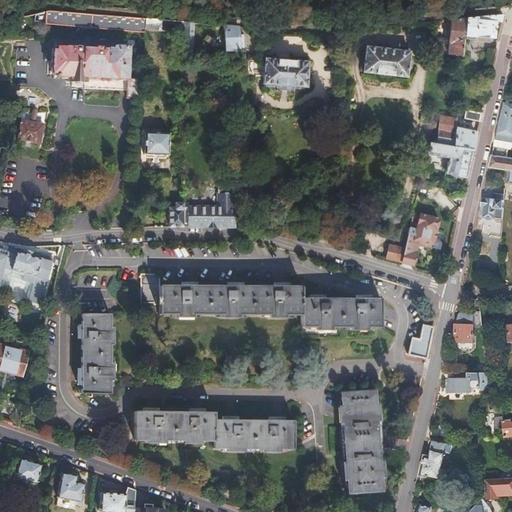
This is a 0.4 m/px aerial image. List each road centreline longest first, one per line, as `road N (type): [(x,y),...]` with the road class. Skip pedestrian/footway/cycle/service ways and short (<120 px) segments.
road 1 (residential): [(0,231),(242,236),(295,244),(449,298)]
road 2 (residential): [(511,15),(449,298)]
road 3 (unclassified): [(216,511),(0,433)]
road 4 (unclassified): [(449,298),(402,511)]
